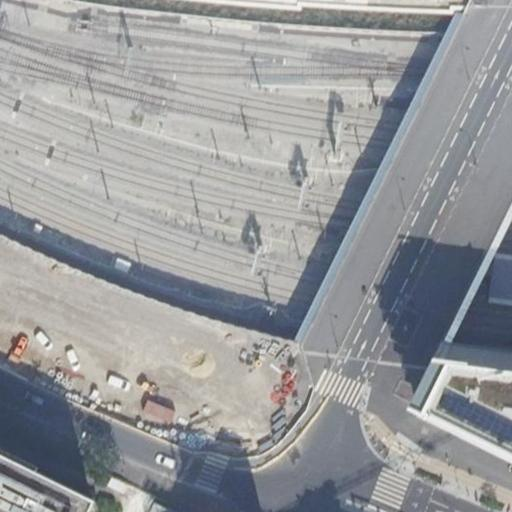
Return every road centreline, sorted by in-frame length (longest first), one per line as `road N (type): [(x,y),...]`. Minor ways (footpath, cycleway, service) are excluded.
road 1 (residential): [(298,470),(511,34)]
road 2 (primary): [(298,470),(0,332)]
